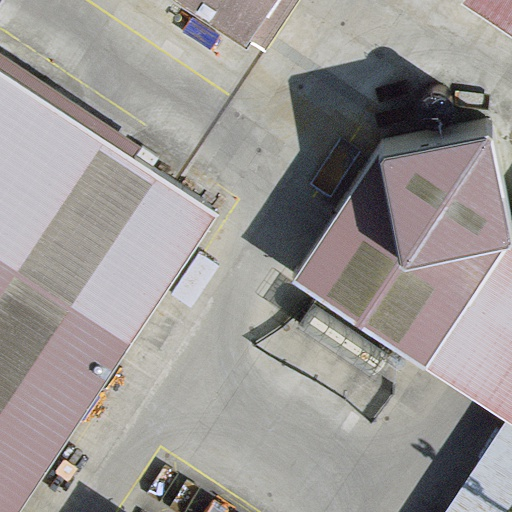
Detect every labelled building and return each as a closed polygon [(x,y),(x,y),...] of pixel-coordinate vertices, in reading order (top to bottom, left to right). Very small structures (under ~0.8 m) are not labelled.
[(196,0),(247,34),(269,0),(196,0)] [(511,0),(468,0),(466,3),(511,33),(511,0)] [(0,511),(13,511),(223,211),(0,63),(0,511)] [(444,86),(430,86),(421,95),(421,109),(430,118),(443,118),(453,109),(453,96),(444,86)] [(384,138),(405,242),(411,246),(511,226),(511,211),(494,121),(488,117),(384,138)] [(405,242),(384,138),(295,272),(427,359),(511,230),(511,226),(411,246),(405,242)] [(511,230),(427,359),(504,410),(511,415),(511,230)] [(395,350),(317,298),(300,323),(377,374),(395,350)] [(490,511),(511,479),(511,415),(504,410),(438,511),(490,511)]
